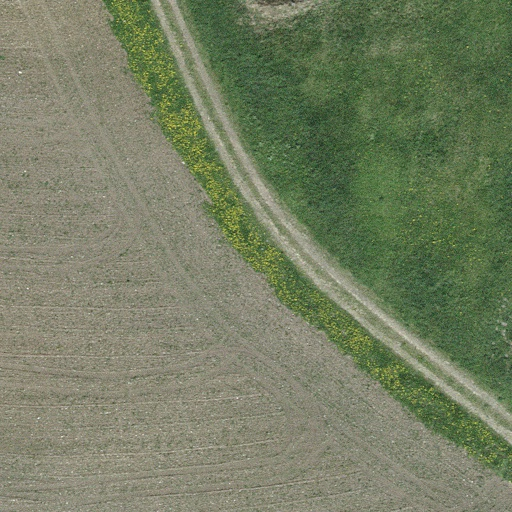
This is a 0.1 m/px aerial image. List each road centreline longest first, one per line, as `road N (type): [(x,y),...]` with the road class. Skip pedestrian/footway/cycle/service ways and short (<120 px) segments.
road 1 (motorway): [(511,132),(418,187),(0,394)]
road 2 (track): [(511,434),(253,207),(167,0)]
